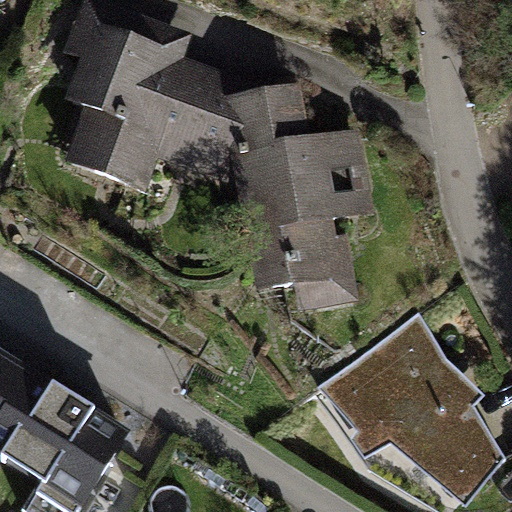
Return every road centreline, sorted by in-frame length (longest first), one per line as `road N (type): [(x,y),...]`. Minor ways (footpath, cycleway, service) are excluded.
road 1 (residential): [(329,511),(0,296)]
road 2 (residential): [(511,288),(481,215),(442,48),(446,0)]
